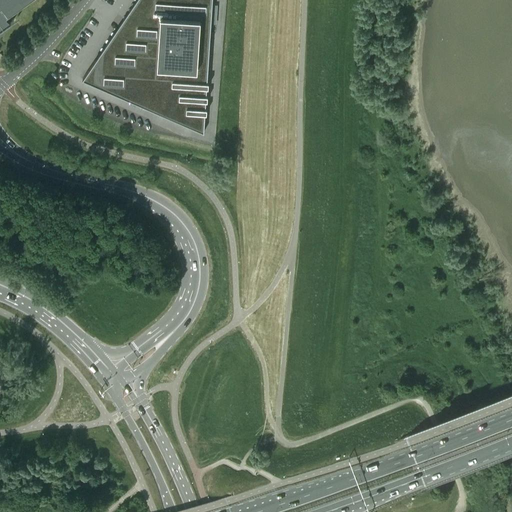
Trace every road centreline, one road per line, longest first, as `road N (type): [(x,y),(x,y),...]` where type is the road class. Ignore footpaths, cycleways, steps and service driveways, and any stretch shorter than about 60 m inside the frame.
road 1 (unknown): [(94,0),(107,12),(70,75),(75,90),(200,141),(220,0)]
road 2 (tertiary): [(161,341),(194,280),(178,219),(153,202),(27,161),(0,141)]
road 3 (unclassified): [(461,511),(428,413),(415,401),(293,445),(278,438)]
road 4 (trunk): [(511,417),(268,511)]
road 5 (trunk): [(335,511),(511,440)]
road 6 (trunk): [(0,296),(58,328),(109,386)]
road 7 (trunk): [(114,366),(46,305),(0,281)]
road 8 (secondary): [(191,511),(127,384)]
road 9 (secondary): [(109,386),(171,511)]
